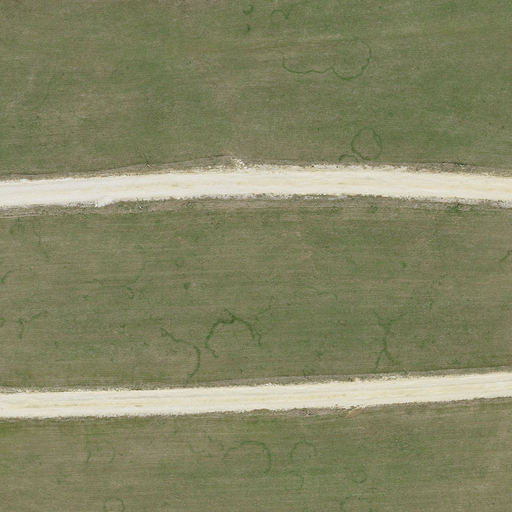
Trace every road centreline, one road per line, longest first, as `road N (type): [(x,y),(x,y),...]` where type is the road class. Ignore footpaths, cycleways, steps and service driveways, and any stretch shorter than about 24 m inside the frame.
road 1 (track): [(511,189),(214,183),(0,196)]
road 2 (track): [(0,406),(511,386)]
